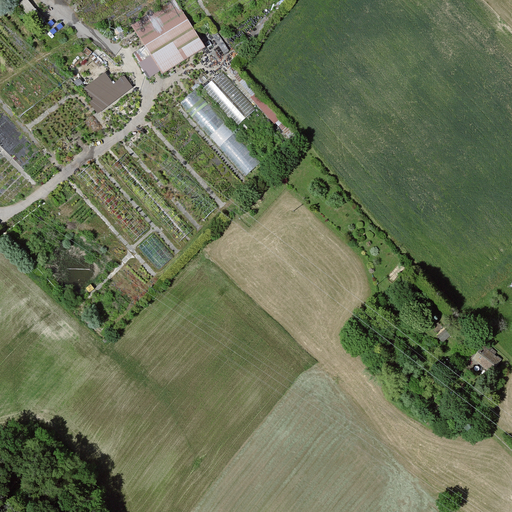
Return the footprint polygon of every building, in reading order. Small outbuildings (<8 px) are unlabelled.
[(176,1),(133,26),(144,46),(133,53),(148,79),(203,46),(176,1)] [(223,72),(205,88),(238,125),(256,108),(223,72)] [(103,74),(82,89),(97,111),(130,88),(122,77),(111,85),(103,74)] [(195,91),(182,104),(200,121),(212,108),(195,91)] [(126,154),(111,167),(132,190),(147,177),(126,154)] [(86,286),(89,290),(95,287),(90,282),(86,286)] [(431,325),(437,330),(442,325),(438,320),(431,325)] [(446,327),(437,335),(442,340),(450,333),(446,327)] [(497,362),(480,349),(473,359),(491,371),(497,362)]
